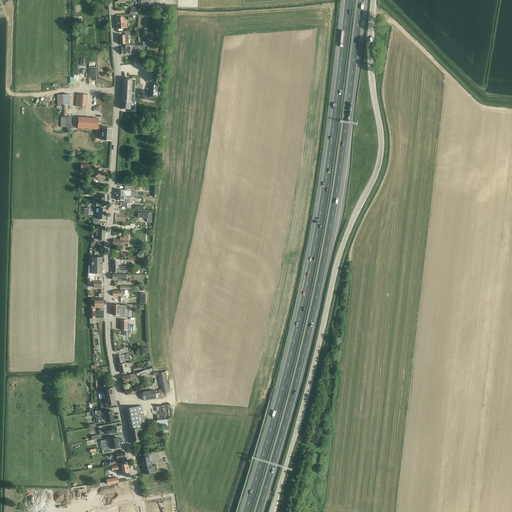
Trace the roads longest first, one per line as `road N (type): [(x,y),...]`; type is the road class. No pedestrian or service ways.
road 1 (unclassified): [(272,511),(339,269),(377,170),(381,139),(370,70),(378,0)]
road 2 (motorway): [(349,0),(314,252),(245,511)]
road 3 (motorway): [(258,511),(328,241),(360,0)]
road 4 (unclassified): [(139,511),(107,333),(117,92),(110,0)]
